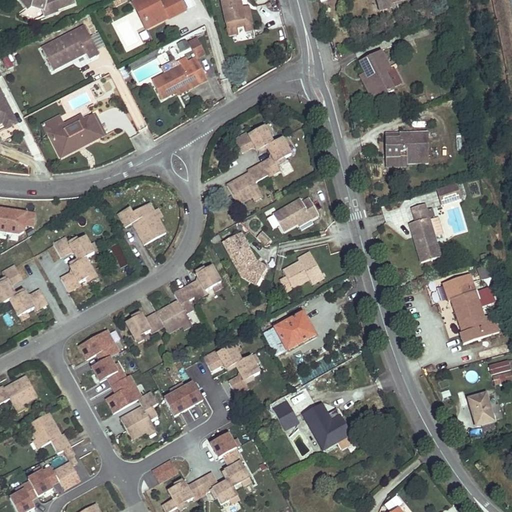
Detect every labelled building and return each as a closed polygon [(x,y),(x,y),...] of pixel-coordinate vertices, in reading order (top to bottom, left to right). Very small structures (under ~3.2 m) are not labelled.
[(20,0),(28,9),(31,6),(43,10),(45,15),(57,11),(56,9),(73,3),(72,0),(20,0)] [(152,0),(134,0),(132,1),(135,9),(139,7),(146,22),(166,13),(168,18),(186,10),(180,0),(161,0),(160,1),(159,0),(153,0),(152,0)] [(221,0),(227,23),(245,19),(240,0),(221,0)] [(246,0),(240,0),(245,19),(227,23),(228,28),(252,23),(246,0)] [(375,0),(379,13),(391,9),(390,4),(405,0),(375,0)] [(139,7),(135,9),(145,29),(168,18),(166,13),(146,22),(139,7)] [(84,26),(74,31),(80,42),(90,37),(84,26)] [(143,42),(149,38),(143,28),(137,32),(143,42)] [(74,31),(42,48),(53,69),(85,53),(88,59),(98,53),(90,37),(80,42),(74,31)] [(194,33),(185,37),(193,53),(202,48),(194,33)] [(366,82),(374,97),(391,89),(384,73),(390,71),(380,51),(360,61),(366,73),(369,80),(366,82)] [(205,77),(193,53),(186,56),(179,60),(181,65),(152,80),(162,99),(176,91),(190,84),(192,88),(200,83),(198,80),(205,77)] [(1,59),(6,71),(13,68),(7,56),(1,59)] [(0,71),(0,122),(2,122),(14,116),(0,89),(0,75),(2,75),(0,71)] [(359,77),(362,84),(366,82),(369,80),(366,73),(359,77)] [(362,84),(370,99),(374,97),(366,82),(362,84)] [(190,84),(176,91),(178,95),(192,88),(190,84)] [(97,113),(92,115),(103,135),(107,133),(97,113)] [(63,126),(48,133),(59,154),(81,143),(83,146),(103,135),(92,115),(83,120),(65,129),(63,126)] [(14,116),(2,122),(6,128),(17,122),(14,116)] [(59,117),(41,125),(46,135),(48,133),(63,126),(59,117)] [(81,117),(63,126),(65,129),(83,120),(81,117)] [(269,125),(265,127),(269,135),(273,133),(269,125)] [(248,132),(236,140),(243,152),(254,146),(258,151),(274,143),(269,135),(265,127),(250,135),(248,132)] [(427,159),(427,135),(399,135),(399,139),(385,139),(385,158),(427,159)] [(287,136),(283,138),(287,146),(291,143),(287,136)] [(287,146),(283,138),(274,143),(258,151),(259,153),(267,149),(272,157),(260,164),(266,176),(279,168),(278,165),(286,160),(285,158),(292,154),(287,146)] [(81,143),(59,154),(60,157),(83,146),(81,143)] [(427,159),(385,158),(386,168),(401,168),(400,163),(427,163),(427,159)] [(291,163),(280,166),(284,178),(295,174),(291,163)] [(239,179),(227,186),(238,206),(252,198),(260,193),(254,183),(266,176),(260,164),(248,171),(249,174),(250,175),(239,181),(239,179)] [(462,201),(457,185),(437,191),(441,207),(462,201)] [(260,193),(252,198),(254,201),(262,197),(260,193)] [(301,204),(299,200),(273,215),(283,232),(309,218),(310,220),(318,215),(309,199),(301,204)] [(130,208),(118,214),(125,228),(132,224),(144,245),(166,233),(158,219),(154,211),(149,203),(133,213),(130,208)] [(412,209),(416,223),(412,224),(415,236),(413,237),(421,264),(440,258),(434,238),(443,235),(438,218),(429,221),(429,219),(426,211),(425,205),(412,209)] [(0,234),(22,238),(26,214),(0,209),(0,234)] [(158,209),(154,211),(158,219),(162,217),(158,209)] [(426,211),(429,219),(435,218),(432,209),(426,211)] [(298,226),(310,220),(309,218),(297,224),(298,226)] [(261,233),(256,238),(265,247),(270,242),(261,233)] [(243,249),(236,236),(223,243),(241,277),(256,286),(265,272),(256,266),(254,263),(256,261),(248,247),(243,249)] [(66,238),(53,245),(60,258),(72,251),(77,260),(69,265),(70,267),(85,258),(94,253),(89,245),(85,237),(78,241),(77,239),(68,244),(66,238)] [(93,243),(89,245),(94,253),(98,251),(93,243)] [(211,265),(219,261),(215,251),(207,255),(211,265)] [(310,252),(298,259),(299,262),(311,256),(310,252)] [(299,262),(283,271),(286,277),(279,280),(285,293),(309,280),(321,274),(311,256),(299,262)] [(85,258),(70,267),(73,272),(61,279),(68,293),(80,286),(79,284),(86,280),(94,275),(85,258)] [(265,272),(267,268),(256,261),(254,263),(256,266),(265,272)] [(198,279),(186,286),(194,299),(206,293),(205,291),(213,286),(221,282),(212,266),(205,269),(203,267),(194,272),(198,279)] [(15,267),(4,272),(7,278),(0,281),(0,304),(0,305),(8,302),(24,293),(23,291),(15,295),(10,286),(22,280),(15,267)] [(321,274),(309,280),(312,285),(324,279),(321,274)] [(94,275),(86,280),(89,284),(96,279),(94,275)] [(443,284),(449,303),(451,302),(476,294),(470,276),(443,284)] [(221,282),(213,286),(216,290),(223,286),(221,282)] [(173,293),(177,300),(185,314),(193,310),(189,302),(194,299),(186,286),(173,293)] [(490,287),(478,291),(484,307),(496,303),(490,287)] [(24,293),(8,302),(17,319),(25,314),(32,310),(33,312),(47,304),(41,291),(27,299),(24,293)] [(476,294),(451,302),(462,334),(459,335),(463,346),(499,334),(493,316),(484,319),(476,294)] [(177,300),(156,312),(163,326),(167,333),(180,326),(189,321),(185,314),(177,300)] [(208,309),(214,316),(221,310),(214,304),(208,309)] [(131,319),(125,322),(135,339),(143,334),(150,330),(143,319),(139,312),(130,317),(131,319)] [(156,312),(143,319),(150,330),(151,333),(163,326),(156,312)] [(302,313),(275,328),(287,351),(305,341),(302,335),(311,329),(302,313)] [(25,314),(17,319),(19,322),(27,318),(25,314)] [(189,321),(180,326),(183,330),(192,325),(189,321)] [(311,329),(302,335),(305,341),(314,336),(311,329)] [(143,334),(135,339),(137,343),(145,338),(143,334)] [(216,351),(203,358),(210,371),(223,364),(226,370),(241,361),(236,352),(232,344),(217,353),(216,351)] [(254,354),(250,357),(255,364),(258,363),(254,354)] [(241,361),(226,370),(227,372),(236,367),(240,376),(228,382),(236,396),(249,389),(246,384),(255,379),(253,377),(259,373),(255,364),(250,357),(241,361)] [(488,365),(492,385),(511,381),(508,361),(488,365)] [(2,386),(0,387),(0,404),(9,400),(14,409),(23,404),(37,397),(26,377),(4,389),(2,386)] [(141,407),(120,420),(132,440),(145,433),(153,428),(149,421),(157,416),(152,408),(157,405),(150,392),(137,400),(141,407)] [(494,424),(486,395),(469,400),(477,428),(494,424)] [(288,403),(273,411),(280,423),(294,415),(288,403)] [(23,404),(14,409),(16,413),(25,408),(23,404)] [(321,405),(304,415),(315,434),(314,435),(323,451),(337,444),(351,436),(342,419),(340,420),(332,425),(329,418),(321,405)] [(48,414),(29,425),(36,439),(41,447),(51,441),(58,454),(64,451),(70,447),(63,435),(60,437),(48,414)] [(337,414),(329,418),(332,425),(340,420),(337,414)] [(153,428),(145,433),(147,436),(156,432),(153,428)] [(351,436),(337,444),(341,451),(355,443),(351,436)] [(36,439),(33,441),(37,449),(41,447),(36,439)] [(70,447),(64,451),(68,459),(73,457),(75,456),(70,447)] [(230,468),(224,471),(233,487),(241,483),(249,479),(241,463),(243,461),(236,450),(223,457),(230,468)] [(73,457),(68,459),(70,462),(72,466),(77,464),(73,457)] [(70,462),(54,472),(61,486),(78,477),(72,466),(70,462)] [(158,483),(177,475),(172,464),(153,472),(158,483)] [(211,474),(196,482),(204,495),(210,492),(214,500),(217,499),(221,505),(229,501),(238,496),(233,487),(224,471),(222,473),(227,482),(219,486),(211,474)] [(43,472),(28,480),(37,497),(51,490),(43,472)] [(78,477),(61,486),(64,491),(81,481),(78,477)] [(249,479),(241,483),(244,487),(252,483),(249,479)] [(173,500),(162,505),(165,511),(169,511),(177,508),(186,503),(194,499),(195,501),(204,495),(196,482),(187,488),(183,481),(174,485),(175,488),(169,491),(173,500)] [(30,485),(8,495),(15,511),(26,511),(40,506),(30,485)] [(238,496),(229,501),(232,505),(240,500),(238,496)] [(186,503),(177,508),(179,511),(188,507),(186,503)]
